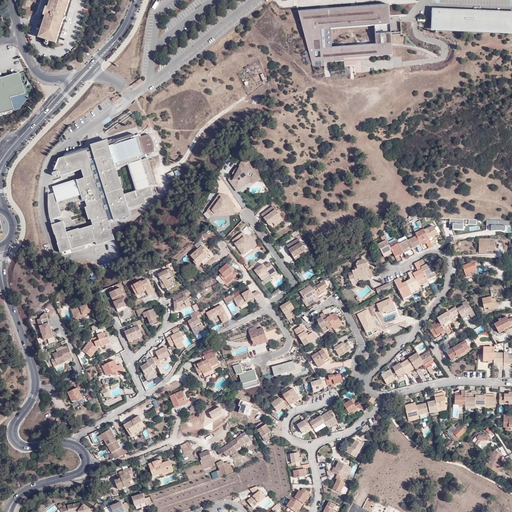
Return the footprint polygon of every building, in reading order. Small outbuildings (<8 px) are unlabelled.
[(51,0),(49,9),(46,16),(40,39),(56,44),(69,0),(51,0)] [(400,17),(390,18),(384,18),(383,16),(390,15),(389,5),(298,11),(315,74),(324,73),(324,71),(325,71),(324,57),(390,52),(390,55),(393,55),(391,36),(402,34),(400,17)] [(511,33),(511,11),(432,9),(431,31),(511,33)] [(0,78),(0,113),(14,109),(11,98),(26,93),(20,73),(0,78)] [(145,198),(154,196),(151,186),(157,185),(149,158),(147,159),(146,154),(140,137),(139,132),(108,142),(107,140),(91,146),(91,147),(64,156),(65,157),(59,159),(55,171),(60,176),(82,170),(84,178),(77,181),(77,180),(53,188),(54,193),(49,196),(49,215),(50,218),(52,226),(62,253),(96,243),(97,245),(116,240),(108,220),(114,219),(115,220),(131,216),(129,209),(146,203),(145,198)] [(155,152),(154,142),(140,137),(146,154),(155,152)] [(239,161),(237,166),(239,167),(239,169),(238,170),(237,171),(237,172),(238,172),(236,175),(235,174),(234,175),(230,178),(229,181),(235,189),(237,189),(241,187),(240,185),(244,184),(249,181),(251,176),(255,178),(257,177),(255,173),(249,170),(251,167),(247,162),(243,160),(239,161)] [(237,189),(235,189),(237,191),(250,181),(253,183),(259,178),(257,177),(255,178),(251,176),(249,181),(244,184),(240,185),(241,187),(237,189)] [(223,189),(216,199),(219,201),(221,197),(224,199),(226,197),(228,196),(223,189)] [(219,201),(216,199),(207,210),(210,214),(213,211),(216,213),(228,213),(228,215),(234,214),(233,203),(228,196),(226,197),(224,199),(221,197),(219,201)] [(273,206),(261,214),(269,225),(281,216),(273,206)] [(281,216),(269,225),(272,229),(283,220),(281,216)] [(453,229),(463,229),(463,224),(464,220),(450,219),(450,224),(453,224),(453,229)] [(506,226),(510,225),(510,221),(487,220),(486,225),(491,226),(491,231),(500,230),(504,232),(505,230),(506,226)] [(424,230),(432,245),(435,243),(433,240),(432,237),(437,235),(432,227),(424,230)] [(429,249),(432,247),(432,245),(424,230),(424,229),(415,233),(416,236),(422,245),(426,243),(429,249)] [(232,240),(240,250),(246,251),(250,248),(252,248),(254,249),(255,246),(256,244),(250,236),(247,238),(245,238),(241,233),(232,240)] [(419,253),(424,251),(422,245),(416,236),(408,240),(413,249),(417,248),(419,253)] [(293,246),(289,249),(295,259),(301,257),(299,254),(306,250),(298,238),(294,240),(293,238),(290,240),(291,242),(293,246)] [(399,244),(397,240),(389,244),(394,254),(396,258),(399,263),(403,261),(401,256),(404,254),(399,244)] [(408,240),(399,244),(404,254),(407,253),(410,258),(416,255),(413,249),(408,240)] [(379,246),(386,258),(394,254),(389,244),(388,242),(387,241),(384,243),(379,246)] [(489,241),(479,241),(479,252),(487,252),(487,250),(494,250),(494,241),(489,241)] [(231,248),(226,242),(220,247),(224,252),(231,248)] [(205,250),(202,245),(190,255),(194,260),(193,261),(197,265),(208,256),(203,251),(205,250)] [(364,276),(372,273),(370,267),(368,267),(366,260),(363,259),(357,261),(356,264),(357,268),(354,269),(352,270),(353,271),(355,279),(359,278),(359,279),(364,278),(364,276)] [(427,265),(424,260),(419,263),(428,281),(433,278),(432,275),(435,273),(431,263),(427,265)] [(478,263),(476,260),(472,261),(472,260),(469,261),(470,264),(462,266),(467,277),(472,275),(471,272),(478,269),(477,264),(478,263)] [(261,266),(255,270),(262,280),(270,274),(271,277),(277,272),(270,262),(265,266),(264,266),(261,266)] [(428,281),(419,263),(415,264),(419,272),(418,272),(419,275),(414,277),(418,285),(428,281)] [(227,264),(218,270),(220,272),(222,274),(219,276),(225,283),(224,284),(227,287),(236,279),(234,277),(230,272),(232,270),(227,264)] [(169,274),(167,269),(157,274),(160,279),(161,279),(162,282),(160,283),(163,288),(164,287),(165,288),(174,284),(171,278),(173,277),(171,273),(169,274)] [(415,291),(420,288),(418,285),(414,277),(413,275),(412,273),(409,274),(412,280),(406,283),(410,290),(414,288),(415,291)] [(429,282),(429,283),(434,281),(434,280),(438,278),(435,273),(432,275),(433,278),(428,281),(429,282)] [(395,281),(404,298),(409,296),(407,293),(411,292),(410,290),(406,283),(406,282),(402,284),(400,278),(395,281)] [(145,288),(145,290),(148,295),(153,292),(146,279),(142,281),(141,281),(131,286),(136,295),(140,293),(139,291),(145,288)] [(315,285),(311,287),(320,300),(323,298),(321,294),(325,291),(324,289),(323,287),(327,284),(323,279),(319,281),(320,283),(316,286),(315,285)] [(420,288),(421,290),(423,288),(422,286),(429,282),(428,281),(418,285),(420,288)] [(379,287),(387,283),(376,287),(378,293),(381,292),(379,287)] [(389,284),(388,283),(387,283),(379,287),(381,292),(391,288),(389,284)] [(311,287),(310,286),(301,292),(305,297),(304,298),(307,304),(314,300),(317,305),(321,302),(320,300),(311,287)] [(129,307),(120,287),(109,292),(118,312),(129,307)] [(187,295),(190,293),(189,290),(183,294),(184,296),(175,301),(174,310),(180,310),(191,304),(187,295)] [(247,302),(255,298),(256,299),(262,296),(258,291),(253,294),(250,290),(236,298),(240,304),(246,300),(247,302)] [(405,301),(413,297),(413,295),(411,292),(407,293),(409,296),(404,298),(405,301)] [(493,307),(497,305),(496,298),(492,298),(492,297),(482,299),(483,308),(488,308),(493,307)] [(240,304),(236,298),(234,299),(239,307),(247,302),(246,300),(240,304)] [(386,312),(387,314),(396,310),(395,308),(396,308),(391,298),(376,304),(381,314),(386,312)] [(288,310),(293,306),(289,300),(279,306),(290,324),(296,320),(293,315),(292,316),(291,314),(288,310)] [(464,305),(457,309),(460,314),(464,320),(469,317),(468,316),(466,313),(469,312),(471,314),(474,312),(467,301),(463,303),(464,305)] [(86,304),(83,305),(71,309),(74,317),(88,312),(95,314),(97,306),(87,303),(86,304)] [(223,323),(230,320),(222,305),(206,313),(210,319),(219,316),(223,323)] [(457,309),(456,307),(437,319),(440,323),(442,326),(451,321),(450,320),(453,318),(460,314),(457,309)] [(146,311),(145,308),(138,310),(140,314),(143,313),(144,317),(147,316),(150,324),(157,322),(155,317),(156,317),(153,308),(146,311)] [(366,332),(377,327),(368,309),(357,314),(366,332)] [(46,312),(40,317),(41,318),(37,319),(39,326),(44,340),(46,345),(55,341),(54,337),(49,322),(46,312)] [(200,314),(199,312),(191,317),(192,319),(189,320),(190,321),(188,322),(194,335),(204,330),(197,316),(200,314)] [(326,317),(333,328),(334,330),(342,325),(334,312),(326,317)] [(326,317),(324,313),(323,314),(332,328),(333,328),(326,317)] [(323,314),(320,316),(321,317),(316,320),(318,324),(324,334),(332,328),(323,314)] [(506,330),(511,325),(511,322),(510,320),(508,316),(503,319),(504,321),(497,325),(499,328),(502,333),(507,331),(506,330)] [(141,321),(133,325),(134,327),(124,331),(129,342),(135,339),(133,336),(137,335),(142,333),(138,326),(142,324),(141,321)] [(435,339),(440,336),(439,334),(445,331),(442,326),(440,323),(436,325),(437,326),(434,328),(433,327),(430,329),(435,339)] [(257,329),(249,332),(253,344),(277,336),(274,328),(264,332),(262,327),(257,329)] [(307,335),(306,333),(303,328),(302,328),(296,333),(302,342),(306,339),(308,342),(309,343),(316,338),(312,332),(311,333),(307,335)] [(184,345),(182,341),(180,337),(182,336),(180,332),(171,336),(177,348),(184,345)] [(107,338),(106,334),(100,335),(100,337),(96,339),(94,337),(85,347),(88,350),(87,352),(91,357),(100,347),(103,347),(113,344),(111,338),(107,338)] [(465,351),(469,348),(470,348),(466,341),(446,353),(452,361),(460,356),(466,352),(465,351)] [(347,349),(350,347),(348,342),(344,344),(341,346),(340,344),(334,347),(339,356),(349,351),(348,350),(347,349)] [(66,358),(73,355),(70,346),(54,354),(56,357),(53,359),(55,365),(67,361),(67,360),(66,358)] [(153,358),(156,365),(161,362),(160,360),(169,355),(165,346),(155,351),(157,356),(153,358)] [(115,352),(113,347),(105,349),(106,353),(111,355),(115,352)] [(471,351),(469,348),(465,351),(466,352),(460,356),(462,358),(468,354),(467,354),(471,351)] [(494,354),(494,348),(487,348),(487,350),(483,350),(483,363),(494,364),(494,354)] [(330,360),(322,349),(311,356),(318,368),(330,360)] [(200,376),(214,370),(220,366),(212,352),(203,356),(206,361),(197,365),(196,364),(193,366),(197,373),(201,371),(202,373),(200,374),(200,376)] [(429,352),(420,357),(425,366),(434,361),(429,352)] [(415,369),(416,371),(425,366),(420,357),(418,354),(409,360),(413,366),(415,369)] [(504,354),(494,354),(494,364),(497,364),(500,364),(500,367),(504,367),(504,354)] [(406,374),(407,376),(412,373),(411,371),(409,369),(413,366),(409,360),(407,356),(401,360),(402,363),(401,364),(405,372),(406,374)] [(153,367),(156,365),(153,358),(152,357),(147,360),(147,362),(140,366),(142,370),(145,369),(147,372),(144,374),(147,380),(157,375),(153,367)] [(117,367),(115,361),(103,367),(106,376),(112,374),(113,376),(115,376),(116,376),(120,374),(121,377),(124,375),(120,366),(117,367)] [(272,367),(274,375),(296,370),(294,361),(272,367)] [(401,364),(400,363),(393,367),(397,373),(393,375),(396,380),(397,382),(400,379),(400,378),(398,376),(405,372),(401,364)] [(242,384),(244,388),(259,384),(258,380),(255,369),(243,373),(241,364),(233,366),(237,375),(239,374),(242,384)] [(397,373),(393,367),(381,374),(381,375),(390,371),(393,375),(397,373)] [(427,369),(431,376),(435,374),(431,367),(427,369)] [(215,372),(214,370),(200,376),(202,379),(215,372)] [(390,371),(381,375),(387,385),(396,380),(393,375),(390,371)] [(325,378),(327,384),(334,383),(334,384),(342,381),(340,374),(333,376),(332,374),(324,376),(325,378)] [(322,387),(325,386),(323,379),(311,382),(314,391),(320,389),(319,388),(319,386),(322,386),(322,387)] [(83,397),(78,387),(68,392),(72,401),(76,399),(77,400),(83,397)] [(284,396),(290,404),(290,405),(293,403),(291,400),(298,395),(293,388),(283,395),(284,396)] [(465,393),(465,391),(461,391),(461,394),(455,394),(454,404),(458,404),(465,404),(465,393)] [(471,393),(465,393),(465,404),(465,407),(475,408),(475,407),(475,405),(476,393),(476,392),(472,391),(471,393)] [(186,404),(181,392),(170,396),(175,407),(181,404),(181,406),(186,404)] [(444,392),(434,395),(435,399),(435,401),(438,410),(445,409),(445,395),(444,392)] [(509,394),(499,394),(499,404),(504,404),(504,401),(508,401),(508,404),(511,403),(511,392),(509,392),(509,394)] [(480,393),(476,393),(475,405),(486,405),(486,396),(480,397),(480,393)] [(490,394),(486,394),(486,396),(486,405),(496,405),(496,397),(493,397),(490,397),(490,394)] [(286,407),(288,405),(282,397),(280,398),(279,397),(271,403),(277,412),(282,408),(285,406),(286,407)] [(238,406),(236,412),(248,416),(251,405),(249,403),(238,399),(237,405),(238,406)] [(360,408),(363,406),(359,400),(354,404),(351,399),(344,403),(349,412),(352,411),(353,412),(357,410),(356,408),(359,407),(360,408)] [(435,401),(431,402),(427,402),(430,412),(438,410),(435,401)] [(416,406),(415,403),(405,405),(408,418),(418,415),(416,406)] [(416,406),(418,415),(428,413),(426,404),(416,406)] [(213,419),(224,413),(220,407),(209,413),(213,419)] [(329,410),(320,415),(324,422),(325,425),(329,423),(330,425),(333,423),(334,425),(338,422),(329,410)] [(324,422),(320,415),(308,422),(313,429),(324,422)] [(124,423),(126,428),(129,427),(132,434),(144,429),(145,429),(140,416),(124,423)] [(308,422),(306,418),(295,425),(301,433),(305,431),(309,429),(309,430),(313,429),(308,422)] [(270,432),(267,428),(263,421),(255,426),(265,441),(273,436),(270,432)] [(453,435),(458,440),(469,431),(467,428),(465,429),(463,426),(462,427),(460,425),(457,428),(455,426),(450,431),(453,435)] [(129,427),(126,428),(130,438),(145,431),(144,429),(132,434),(129,427)] [(107,445),(108,446),(116,440),(110,429),(101,434),(107,445)] [(233,440),(238,448),(250,440),(245,432),(233,440)] [(477,434),(471,441),(478,447),(482,443),(481,441),(487,440),(487,442),(489,442),(491,439),(486,433),(477,434)] [(364,442),(357,439),(353,447),(349,446),(347,450),(357,456),(364,442)] [(116,440),(108,446),(111,453),(114,458),(115,459),(126,453),(122,446),(120,447),(116,440)] [(226,456),(238,448),(233,440),(223,447),(217,450),(219,454),(223,452),(226,456)] [(200,455),(209,452),(208,450),(199,453),(201,459),(200,460),(203,469),(214,465),(211,457),(202,461),(200,455)] [(501,458),(503,455),(495,450),(485,466),(498,474),(500,471),(497,469),(502,463),(500,462),(499,461),(501,458)] [(211,457),(209,452),(200,455),(202,461),(211,457)] [(290,454),(292,463),(292,465),(299,464),(299,462),(302,461),(302,460),(299,460),(299,457),(298,452),(290,454)] [(146,466),(147,462),(145,458),(138,461),(141,467),(146,466)] [(334,472),(336,474),(345,477),(346,477),(351,466),(338,461),(339,459),(335,458),(333,464),(334,465),(337,466),(334,472)] [(159,463),(158,460),(148,464),(152,476),(161,472),(162,473),(169,471),(168,467),(172,466),(169,460),(162,462),(159,463)] [(182,466),(185,476),(203,470),(200,461),(182,466)] [(218,466),(222,476),(233,472),(229,462),(218,466)] [(302,465),(299,465),(292,466),(289,467),(290,476),(294,476),(294,478),(305,476),(304,469),(303,469),(302,465)] [(169,471),(162,473),(163,476),(174,472),(172,466),(168,467),(169,471)] [(130,467),(122,471),(123,475),(120,476),(120,478),(118,479),(114,480),(118,489),(127,486),(125,483),(132,480),(130,474),(133,472),(130,467)] [(345,477),(336,474),(335,478),(337,479),(335,483),(333,488),(342,492),(346,482),(344,481),(345,477)] [(257,486),(250,489),(255,495),(247,501),(252,507),(258,502),(259,503),(265,497),(257,486)] [(296,495),(305,501),(306,499),(308,496),(307,495),(309,492),(303,488),(301,491),(299,490),(296,495)] [(131,498),(134,507),(145,503),(146,506),(151,504),(149,497),(144,499),(142,494),(131,498)] [(292,496),(290,500),(286,506),(295,511),(296,511),(298,509),(300,506),(298,505),(300,501),(294,498),(292,496)] [(329,501),(322,511),(333,511),(334,510),(333,509),(335,504),(329,501)] [(110,508),(112,511),(125,511),(129,509),(126,503),(122,505),(120,503),(110,508)]
